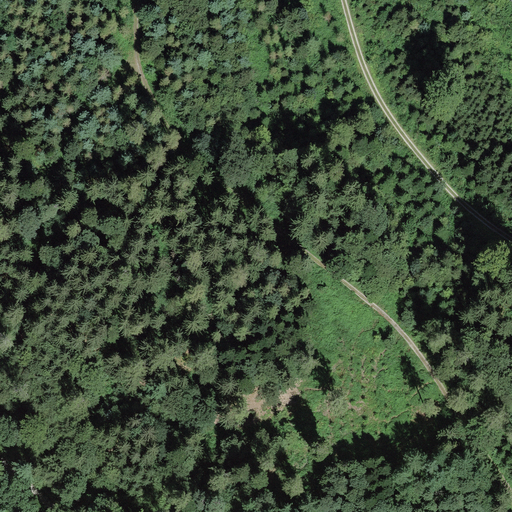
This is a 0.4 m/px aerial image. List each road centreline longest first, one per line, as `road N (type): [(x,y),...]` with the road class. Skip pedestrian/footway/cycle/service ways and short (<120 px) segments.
road 1 (track): [(511,492),(388,315),(178,143),(146,83),(136,0)]
road 2 (track): [(511,240),(467,208),(373,96),(340,0)]
